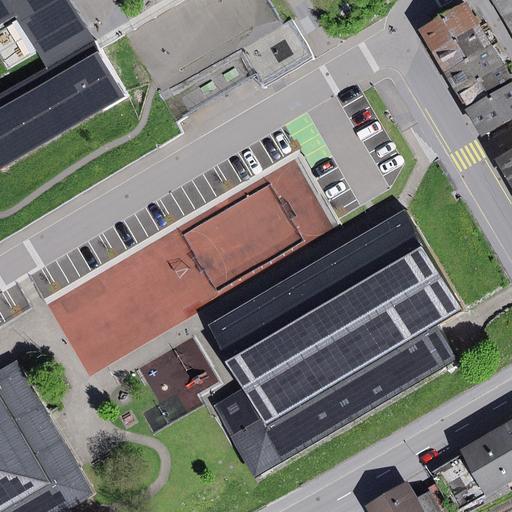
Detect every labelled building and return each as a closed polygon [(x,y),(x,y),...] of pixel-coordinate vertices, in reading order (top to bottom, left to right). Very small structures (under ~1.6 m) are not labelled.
[(107,111),(131,96),(103,49),(97,40),(76,53),(66,37),(43,0),(0,0),(0,26),(19,15),(21,17),(51,68),(2,97),(10,110),(0,115),(0,162),(5,171),(7,170),(5,167),(105,108),(107,111)] [(76,53),(97,40),(88,24),(73,0),(43,0),(66,37),(76,53)] [(511,0),(506,0),(500,4),(507,15),(511,12),(511,0)] [(469,6),(427,30),(440,52),(482,28),(469,6)] [(288,72),(313,57),(292,20),(283,25),(277,29),(266,35),(288,72)] [(482,28),(440,52),(452,71),(493,47),(482,28)] [(258,74),(265,86),(288,72),(266,35),(243,48),(254,67),(258,74)] [(493,47),(452,71),(463,91),(505,66),(493,47)] [(511,77),(505,66),(463,91),(475,110),(511,88),(511,77)] [(488,135),(511,121),(511,88),(475,110),(488,135)] [(244,450),(260,477),(460,359),(441,326),(468,311),(408,211),(213,326),(250,387),(262,407),(230,426),(244,450)] [(54,434),(44,419),(50,416),(18,362),(0,373),(0,511),(53,511),(66,505),(69,510),(96,494),(80,467),(75,470),(66,455),(71,452),(59,431),(54,434)] [(230,426),(262,407),(250,387),(218,406),(230,426)] [(54,434),(59,431),(50,416),(44,419),(54,434)] [(457,511),(458,511),(511,480),(511,428),(471,453),(479,466),(443,487),(457,511)] [(75,470),(80,467),(71,452),(66,455),(75,470)] [(433,496),(418,505),(409,489),(377,508),(378,511),(435,511),(440,509),(433,496)]
